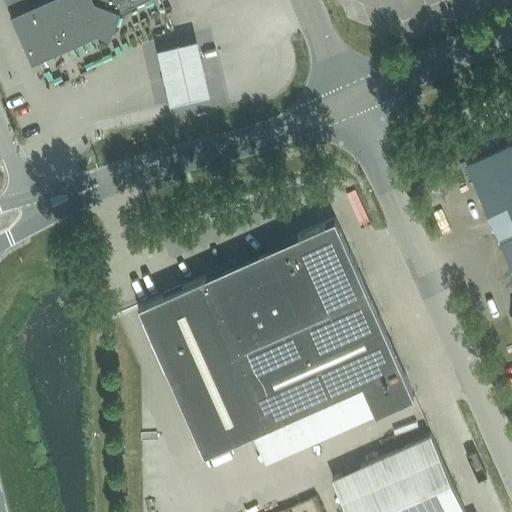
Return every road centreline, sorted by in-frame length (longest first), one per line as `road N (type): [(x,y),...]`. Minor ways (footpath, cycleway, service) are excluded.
road 1 (unclassified): [(511,467),(349,100)]
road 2 (tertiary): [(33,212),(264,138),(349,100)]
road 3 (tertiary): [(349,100),(511,31)]
